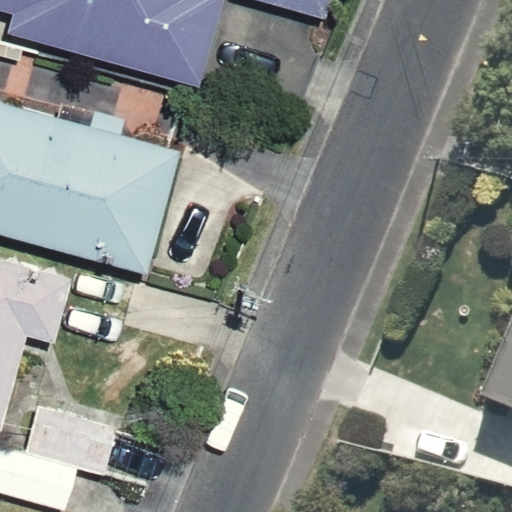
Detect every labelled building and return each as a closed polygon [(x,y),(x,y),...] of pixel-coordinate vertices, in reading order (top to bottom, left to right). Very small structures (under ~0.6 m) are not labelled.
[(0,0),(0,23),(181,72),(200,0),(0,0)] [(314,0),(265,0),(310,13),(314,0)] [(0,224),(132,257),(161,136),(0,96),(0,224)] [(244,171),(180,151),(144,268),(208,288),(244,171)] [(511,396),(511,234),(511,236),(511,289),(480,386),(511,396)] [(0,251),(0,382),(12,328),(49,336),(64,266),(0,251)] [(120,401),(22,383),(11,444),(68,454),(109,462),(120,401)] [(11,444),(0,441),(0,492),(59,503),(68,454),(11,444)] [(475,511),(425,500),(421,511),(475,511)]
